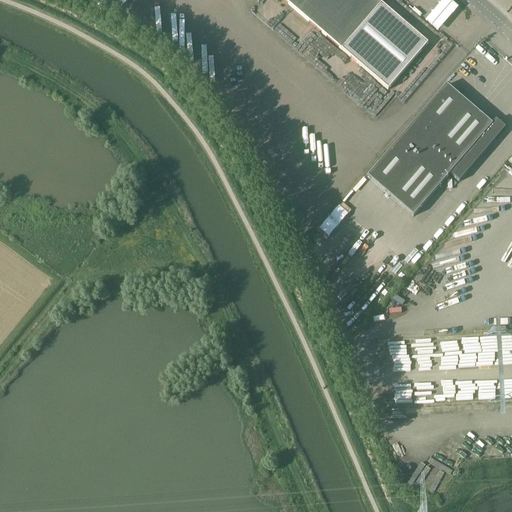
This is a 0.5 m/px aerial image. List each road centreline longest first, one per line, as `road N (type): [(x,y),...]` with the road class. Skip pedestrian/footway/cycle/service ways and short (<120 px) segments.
road 1 (unknown): [(511,436),(407,441),(382,422),(360,346),(364,337),(485,290)]
road 2 (unknown): [(511,56),(497,84),(505,125),(494,148),(413,224),(371,224)]
